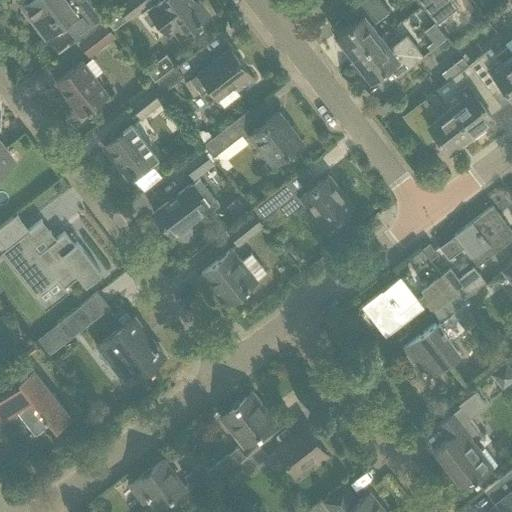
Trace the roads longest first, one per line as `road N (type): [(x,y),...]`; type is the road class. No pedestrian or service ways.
road 1 (residential): [(225,368),(0,81)]
road 2 (residential): [(423,227),(262,10)]
road 3 (residential): [(435,511),(288,323)]
road 4 (residential): [(51,511),(225,368)]
road 5 (residential): [(288,323),(423,227)]
